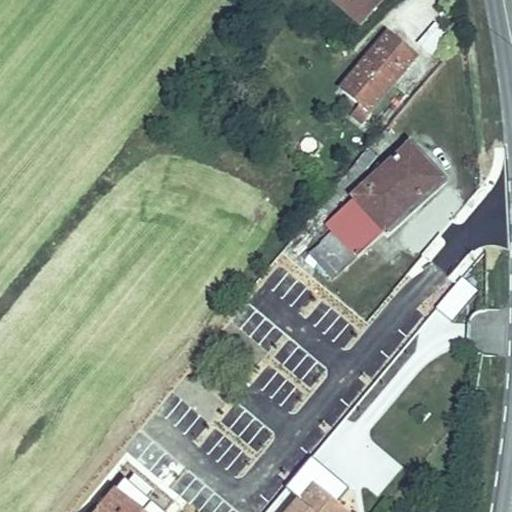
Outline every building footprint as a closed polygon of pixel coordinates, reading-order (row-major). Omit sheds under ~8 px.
[(375,0),(329,0),(358,23),(375,0)] [(409,54),(375,27),(321,95),(356,122),(409,54)] [(311,91),(297,77),(277,99),(292,113),(311,91)] [(296,144),(310,157),(322,145),(307,132),(296,144)] [(387,234),(446,181),(411,142),(351,195),(355,200),(384,231),(387,234)] [(384,231),(355,200),(325,226),(333,235),(354,258),(384,231)] [(332,279),(354,258),(333,235),(310,255),(332,279)] [(316,305),(279,274),(258,299),(312,347),(326,331),(307,315),(316,305)] [(347,511),(313,484),(290,511),(347,511)]
